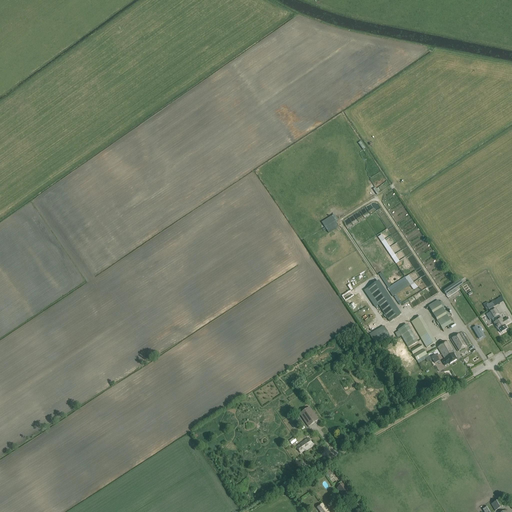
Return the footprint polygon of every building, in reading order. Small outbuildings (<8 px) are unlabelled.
[(337,220),(326,225),(328,231),(339,225),(337,220)] [(378,282),(364,291),(375,308),(379,305),(390,322),(400,315),(378,282)] [(444,293),(454,288),(452,284),(442,288),(444,293)] [(446,296),(448,298),(460,290),(458,287),(446,296)] [(402,302),(408,298),(407,296),(402,299),(400,294),(398,295),(402,302)] [(438,300),(428,306),(442,330),(452,324),(447,316),(449,314),(442,302),(442,303),(441,302),(439,303),(438,300)] [(498,329),(501,333),(507,329),(505,325),(509,322),(507,318),(503,321),(501,318),(501,319),(499,315),(495,308),(490,312),(494,318),(496,317),(498,320),(494,323),(498,329)] [(428,325),(435,322),(429,311),(422,314),(428,325)] [(436,342),(426,326),(420,317),(411,322),(417,331),(427,348),(436,342)] [(365,326),(369,333),(374,330),(370,323),(365,326)] [(407,324),(397,330),(407,347),(417,341),(407,324)] [(371,339),(375,345),(389,336),(386,330),(371,339)] [(467,346),(459,333),(450,339),(458,351),(467,346)] [(454,350),(453,350),(447,341),(438,347),(444,358),(445,357),(446,359),(442,361),(445,366),(448,364),(449,365),(457,360),(454,354),(456,354),(454,350)] [(413,355),(423,349),(421,345),(411,351),(413,355)] [(427,355),(424,349),(414,355),(417,361),(427,355)] [(310,407),(299,414),(308,427),(318,420),(310,407)] [(295,429),(299,426),(303,431),(306,428),(303,424),(300,419),(291,424),(295,429)] [(306,450),(313,445),(308,438),(300,444),(296,447),(300,453),(306,450)] [(343,483),(337,488),(344,498),(351,493),(343,483)]
